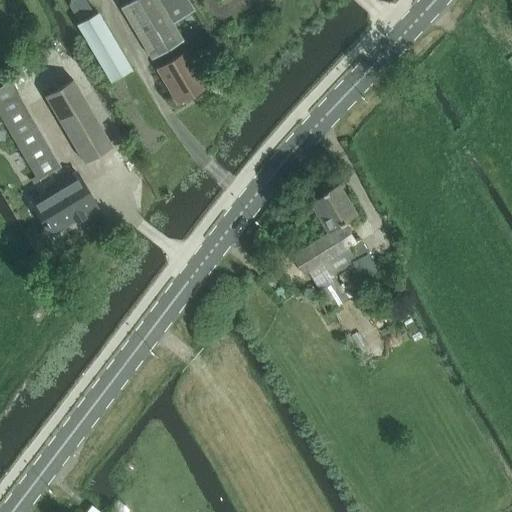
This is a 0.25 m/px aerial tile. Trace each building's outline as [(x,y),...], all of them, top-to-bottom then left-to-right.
[(72,0),(73,2),(68,5),(80,24),(77,26),(111,80),(132,66),(98,13),(95,15),(85,0),(72,0)] [(195,8),(189,0),(132,0),(121,6),(151,59),(184,39),(173,22),(195,8)] [(177,103),(205,86),(185,52),(157,69),(177,103)] [(62,168),(28,107),(11,80),(0,86),(0,114),(3,121),(38,181),(62,168)] [(84,160),(112,144),(73,80),(46,96),(84,160)] [(51,234),(98,206),(78,173),(31,201),(51,234)] [(344,224),(356,216),(337,184),(310,201),(329,232),(291,256),(303,275),(309,271),(315,281),(332,271),(334,274),(357,260),(348,246),(355,242),(344,224)] [(340,285),(334,274),(332,271),(315,281),(332,309),(370,285),(364,274),(351,282),(349,279),(340,285)]
